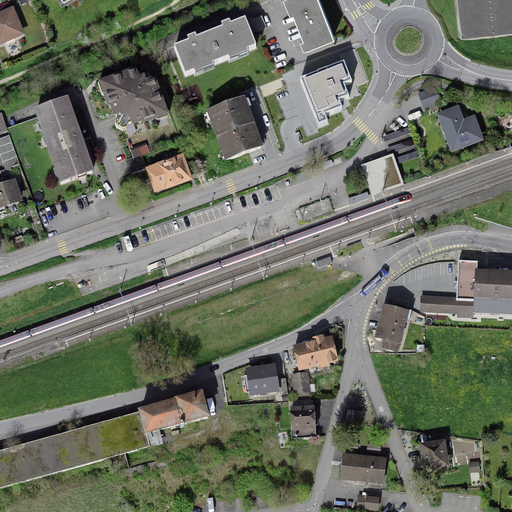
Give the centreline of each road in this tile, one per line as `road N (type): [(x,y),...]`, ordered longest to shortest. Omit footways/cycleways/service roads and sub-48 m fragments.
road 1 (residential): [(0,269),(330,148),(368,115),(397,63)]
road 2 (residential): [(360,300),(198,375),(0,427)]
road 3 (residential): [(417,511),(354,340)]
road 4 (residential): [(354,340),(311,511)]
road 5 (residential): [(360,300),(396,263),(441,241),(511,249)]
